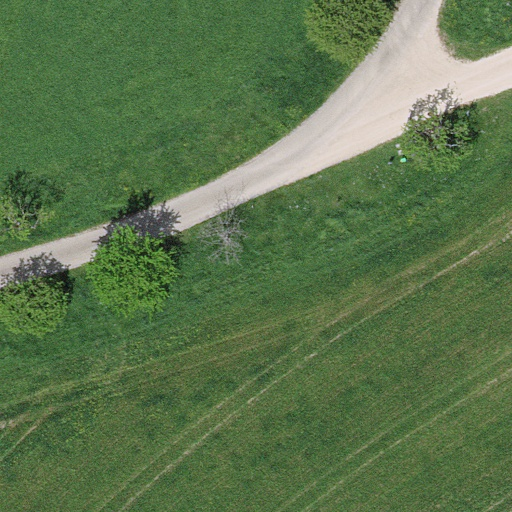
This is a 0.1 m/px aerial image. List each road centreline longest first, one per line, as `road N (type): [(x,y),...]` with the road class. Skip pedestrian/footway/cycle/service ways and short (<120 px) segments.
road 1 (residential): [(0,272),(212,201),(365,114),(426,0)]
road 2 (track): [(365,114),(511,64)]
